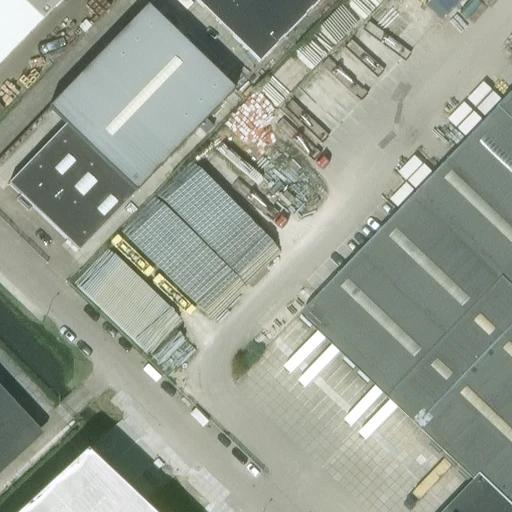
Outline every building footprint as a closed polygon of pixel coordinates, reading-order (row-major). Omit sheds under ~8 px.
[(0,0),(0,64),(62,0),(0,0)] [(193,0),(259,63),(320,0),(193,0)] [(511,0),(401,0),(409,7),(415,0),(418,0),(434,15),(448,0),(511,0)] [(65,127),(8,186),(20,197),(16,201),(28,212),(32,208),(79,253),(135,195),(200,129),(207,136),(214,129),(207,122),(235,93),(148,8),(48,110),(65,127)] [(511,511),(511,97),(302,317),(476,482),(447,511),(511,511)] [(0,458),(34,427),(0,389),(0,458)] [(146,511),(85,454),(20,511),(146,511)]
